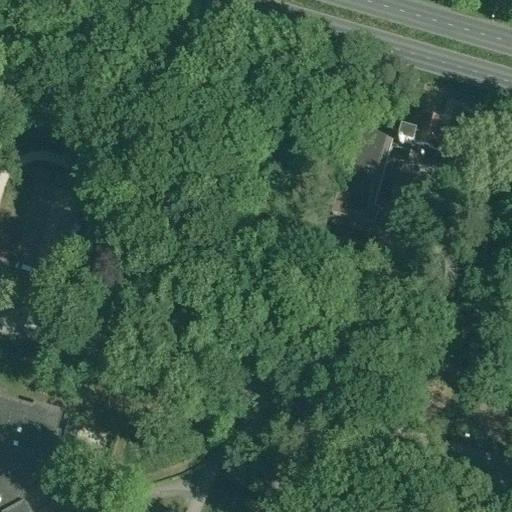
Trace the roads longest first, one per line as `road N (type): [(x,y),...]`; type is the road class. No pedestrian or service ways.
road 1 (primary): [(224,0),(511,83)]
road 2 (residential): [(0,322),(258,397)]
road 3 (residential): [(258,397),(483,459)]
road 4 (primary): [(511,41),(369,0)]
road 5 (residential): [(197,511),(258,397)]
